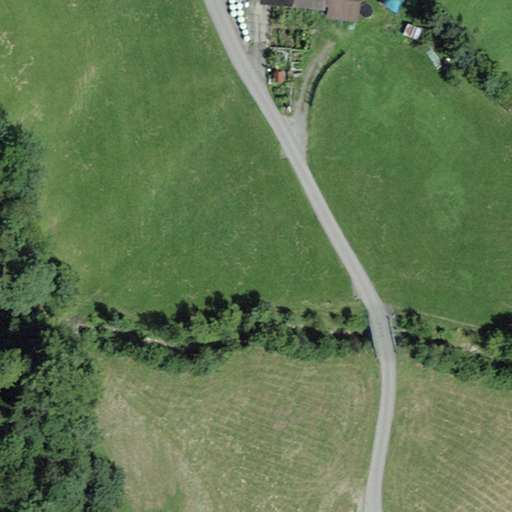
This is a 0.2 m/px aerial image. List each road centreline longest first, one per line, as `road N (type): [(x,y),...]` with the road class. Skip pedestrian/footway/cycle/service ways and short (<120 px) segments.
road 1 (residential): [(374,511),(388,395),(382,325),(212,0)]
road 2 (track): [(252,80),(197,206),(75,322),(69,361),(84,472),(81,511)]
road 3 (track): [(511,309),(373,299)]
